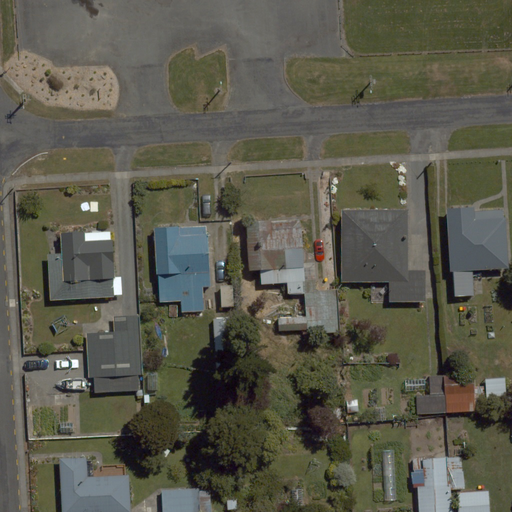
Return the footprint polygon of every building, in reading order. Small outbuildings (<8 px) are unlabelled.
[(474,271),(509,269),(506,209),(446,213),(451,296),(475,295),(474,271)] [(388,281),(387,305),(426,306),(426,271),(404,271),(405,214),(340,213),(340,281),(388,281)] [(248,223),(248,270),(260,270),(260,285),(284,284),(284,294),(303,294),(303,222),(248,223)] [(203,274),(209,274),(206,224),(152,228),(156,302),(178,301),(179,313),(206,312),(203,274)] [(123,279),(113,279),(112,231),(62,232),(62,252),(49,252),(49,300),(113,299),(123,299),(123,279)] [(305,293),(306,315),(278,316),(278,332),(306,331),(306,334),(333,333),(332,292),(305,293)] [(227,315),(213,315),(213,373),(227,373),(227,315)] [(109,336),(88,337),(89,390),(139,389),(138,325),(109,326),(109,336)] [(504,378),(485,378),(485,401),(504,401),(504,378)] [(479,382),(428,383),(428,397),(415,397),(416,413),(479,412),(479,382)] [(86,474),(86,454),(59,454),(60,511),(132,511),(132,473),(86,474)] [(411,460),(412,477),(416,477),(417,511),(450,511),(450,488),(463,488),(462,459),(411,460)] [(200,511),(199,485),(160,486),(161,511),(200,511)] [(488,511),(488,491),(455,492),(455,511),(488,511)]
